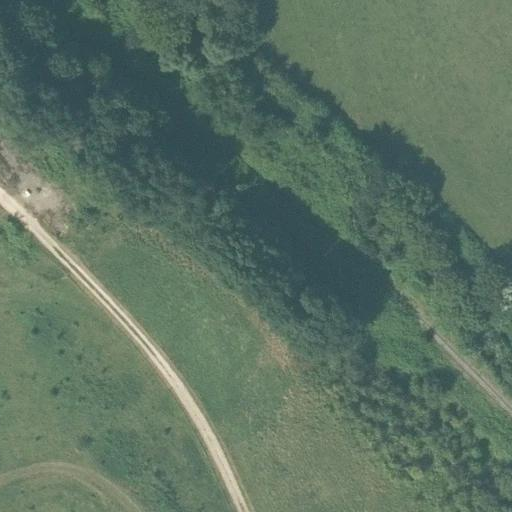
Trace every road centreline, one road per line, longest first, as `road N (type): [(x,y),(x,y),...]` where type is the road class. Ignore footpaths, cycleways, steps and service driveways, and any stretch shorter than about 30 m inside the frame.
road 1 (track): [(246,511),(180,391),(113,310),(0,199)]
road 2 (track): [(124,511),(111,494),(72,473),(32,472),(0,483)]
